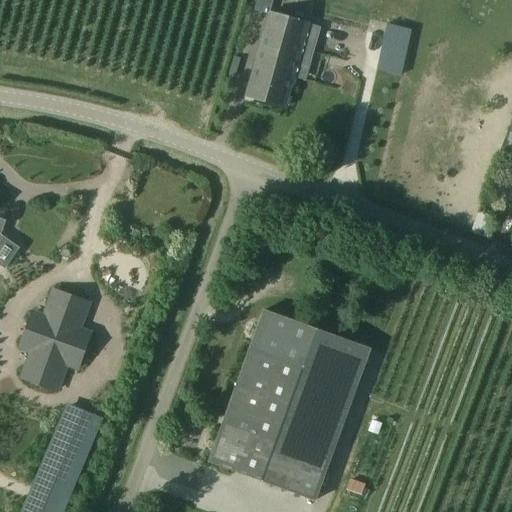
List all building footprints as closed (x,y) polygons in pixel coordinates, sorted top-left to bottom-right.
[(292,84),(309,25),(270,14),(246,98),(285,109),(292,84)] [(386,23),(375,69),(400,75),(411,29),(386,23)] [(325,273),(330,258),(275,238),(270,253),(325,273)] [(321,282),(267,263),(261,277),(316,297),(321,282)] [(91,277),(56,265),(46,291),(35,287),(23,321),(35,326),(25,352),(60,366),(69,338),(81,342),(93,308),(81,304),(91,277)] [(363,369),(257,328),(209,463),(315,501),(363,369)]
